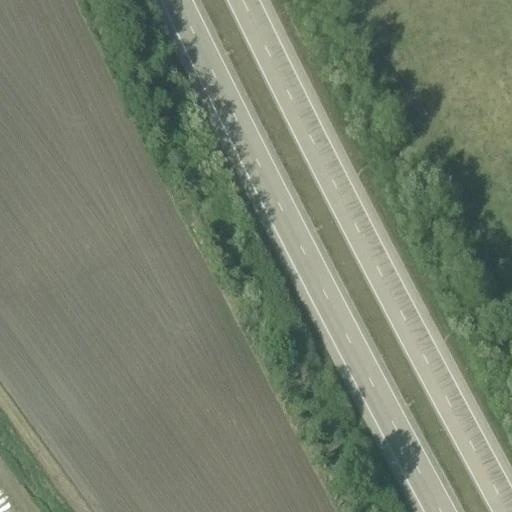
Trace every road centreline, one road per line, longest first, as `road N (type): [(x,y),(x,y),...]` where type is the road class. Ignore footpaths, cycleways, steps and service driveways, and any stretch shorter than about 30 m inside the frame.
road 1 (trunk): [(169,0),(439,511)]
road 2 (trunk): [(506,511),(239,0)]
road 3 (track): [(0,413),(70,511)]
